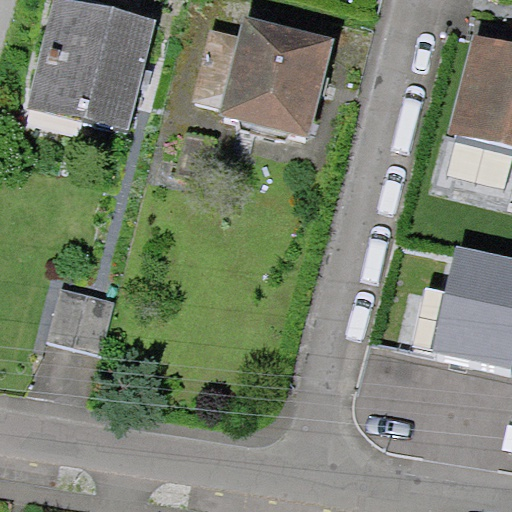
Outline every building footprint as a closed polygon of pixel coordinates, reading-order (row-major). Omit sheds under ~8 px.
[(150,32),(53,7),(25,117),(123,141),(150,32)] [(330,56),(243,35),(219,137),(305,157),(330,56)] [(511,62),(468,53),(446,151),(511,165),(511,62)] [(511,343),(511,259),(457,247),(434,346),(507,363),(511,343)] [(113,306),(61,293),(46,350),(98,363),(113,306)]
